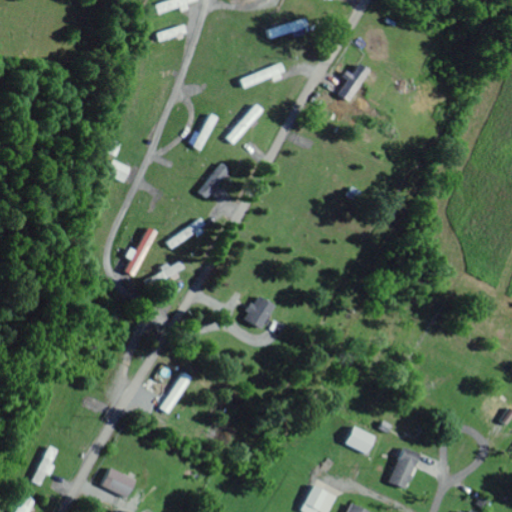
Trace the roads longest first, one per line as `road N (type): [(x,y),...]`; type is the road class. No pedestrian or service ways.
road 1 (residential): [(64,511),(364,0)]
road 2 (residential): [(208,0),(112,244),(112,278),(173,330)]
road 3 (residential): [(444,448),(445,503),(481,446),(453,432),(444,448)]
